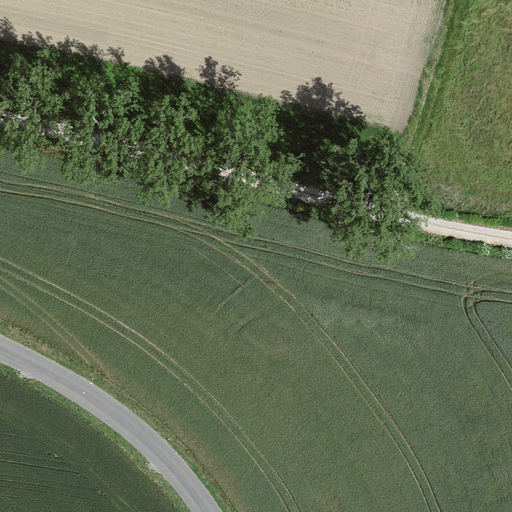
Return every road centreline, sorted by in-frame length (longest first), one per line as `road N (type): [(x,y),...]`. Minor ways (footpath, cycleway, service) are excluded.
road 1 (track): [(0,119),(511,234)]
road 2 (tertiary): [(207,511),(125,423),(0,348)]
